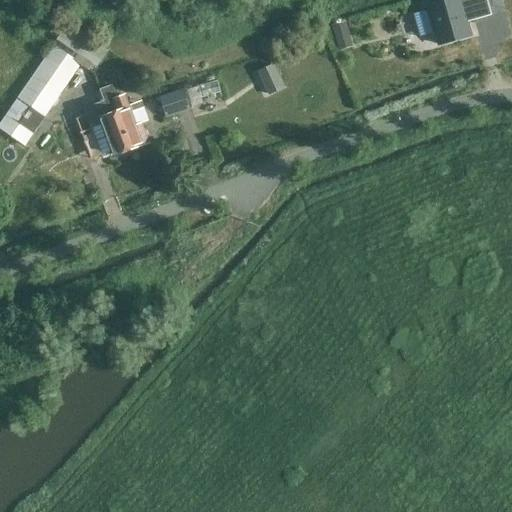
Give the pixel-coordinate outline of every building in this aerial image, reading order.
[(453,0),(428,8),(441,45),(472,34),(469,27),(488,20),(481,0),(453,0)] [(511,0),(492,0),(499,21),(511,17),(511,0)] [(43,38),(54,46),(81,65),(93,74),(108,52),(59,17),(43,38)] [(334,24),(342,47),(354,43),(346,19),(334,24)] [(0,128),(25,147),(81,65),(54,46),(0,122),(0,128)] [(257,71),(269,96),(285,89),(274,64),(257,71)] [(166,118),(190,110),(184,89),(159,97),(166,118)] [(113,99),(112,100),(131,150),(148,143),(141,124),(148,122),(143,109),(136,111),(134,105),(129,107),(125,96),(113,101),(113,99)] [(92,132),(103,128),(114,156),(131,150),(112,100),(84,110),(92,132)]
